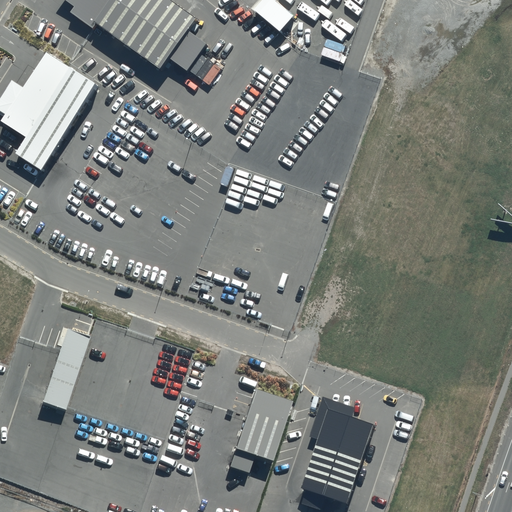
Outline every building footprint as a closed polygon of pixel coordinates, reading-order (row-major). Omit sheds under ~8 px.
[(71,0),(66,8),(81,18),(77,24),(98,39),(100,35),(169,82),(178,70),(202,87),(219,63),(192,44),(204,28),(163,0),(71,0)] [(106,97),(52,63),(8,132),(35,149),(24,167),(50,184),(106,97)] [(87,337),(66,330),(42,403),(63,410),(87,337)] [(288,402),(255,391),(230,467),(249,473),(254,456),(269,461),(288,402)] [(320,438),(303,486),(309,488),(303,503),(321,509),(326,494),(347,501),(373,425),(352,417),(355,408),(323,397),(310,435),(320,438)]
